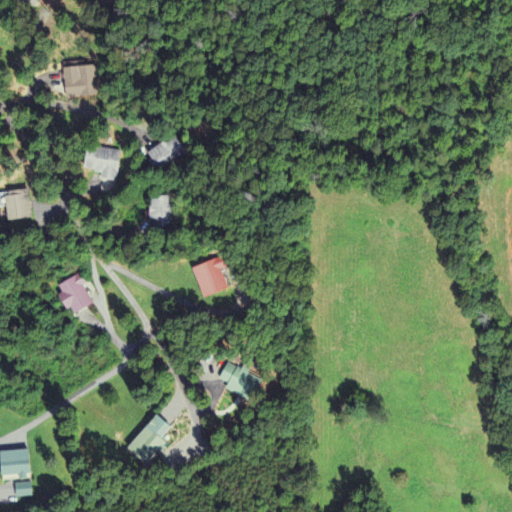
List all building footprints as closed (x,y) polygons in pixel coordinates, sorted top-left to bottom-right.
[(96,97),(96,67),(65,67),(65,97),(96,97)] [(187,157),(178,136),(146,149),(155,171),(187,157)] [(84,170),(101,173),(99,179),(116,182),(121,151),(88,145),(84,170)] [(9,223),(32,218),(27,190),(3,195),(9,223)] [(172,196),(150,196),(150,228),(172,228),(172,196)] [(193,269),(204,299),(232,289),(220,259),(193,269)] [(71,316),(93,305),(78,276),(56,288),(71,316)] [(218,383),(251,403),(264,382),(231,361),(218,383)] [(172,428),(157,415),(126,450),(146,467),(169,442),(164,438),(172,428)] [(0,450),(0,478),(30,478),(30,450),(0,450)] [(16,497),(32,496),(30,482),(15,483),(16,497)]
